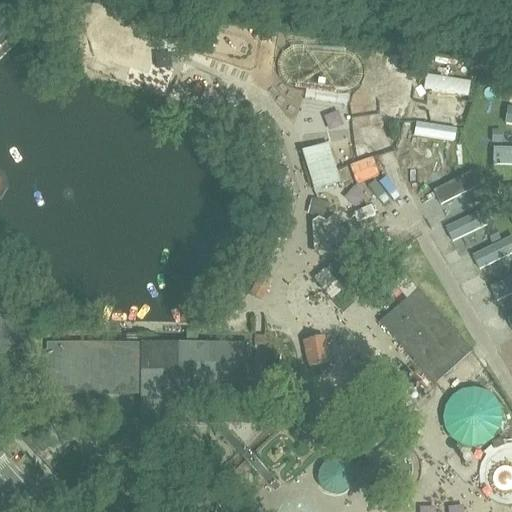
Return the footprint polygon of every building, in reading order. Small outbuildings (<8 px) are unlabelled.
[(0,357),(31,329),(0,296),(0,51),(10,42),(0,31),(0,24),(9,16),(0,6),(0,357)] [(470,113),(468,121),(479,124),(482,116),(470,113)] [(341,182),(329,144),(303,152),(314,190),(341,182)] [(511,149),(493,149),(492,165),(511,165),(511,149)] [(473,172),(434,192),(440,205),(480,185),(473,172)] [(490,198),(485,187),(477,191),(482,202),(490,198)] [(314,201),(310,216),(330,222),(334,206),(314,201)] [(486,210),(445,229),(451,243),(492,223),(486,210)] [(488,232),(493,243),(499,240),(495,229),(488,232)] [(511,237),(472,257),(478,270),(511,253),(511,237)] [(358,243),(326,269),(344,290),(376,264),(358,243)] [(409,299),(417,291),(396,266),(387,274),(409,299)] [(511,277),(489,289),(496,302),(511,294),(511,277)] [(437,385),(472,354),(475,352),(419,290),(417,291),(409,299),(382,323),(437,385)] [(326,337),(303,341),(308,368),(331,364),(326,337)] [(252,346),(42,345),(41,393),(141,394),(141,405),(141,422),(114,422),(114,453),(152,453),(153,442),(171,442),(171,422),(210,422),(214,422),(251,422),(251,406),(252,346)] [(39,458),(53,444),(39,427),(46,422),(38,413),(32,418),(32,399),(12,399),(13,423),(15,430),(19,437),(39,458)] [(152,498),(136,498),(136,508),(152,508),(152,498)]
